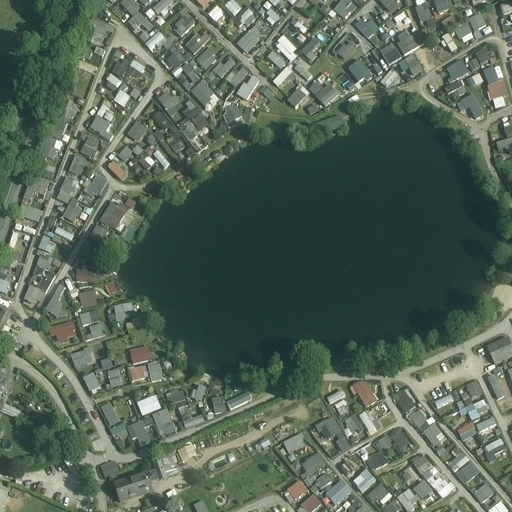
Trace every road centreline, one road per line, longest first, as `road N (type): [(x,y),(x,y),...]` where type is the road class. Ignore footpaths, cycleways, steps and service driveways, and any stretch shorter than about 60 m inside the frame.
road 1 (tertiary): [(0,239),(82,0)]
road 2 (unclassified): [(0,355),(46,378),(70,418),(102,511)]
